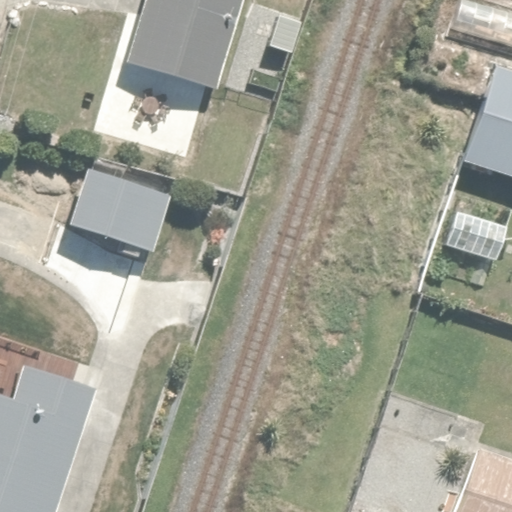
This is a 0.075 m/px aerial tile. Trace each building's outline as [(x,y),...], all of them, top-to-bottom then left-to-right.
[(220,83),(241,0),(142,0),(128,61),(220,83)] [(7,37),(9,26),(0,24),(0,113),(13,116),(31,43),(7,37)] [(511,82),(498,78),(469,168),(511,181),(511,82)] [(173,204),(83,176),(64,236),(154,264),(173,204)] [(0,407),(0,511),(50,511),(89,395),(12,370),(0,407)] [(511,511),(511,475),(473,463),(457,511),(511,511)]
